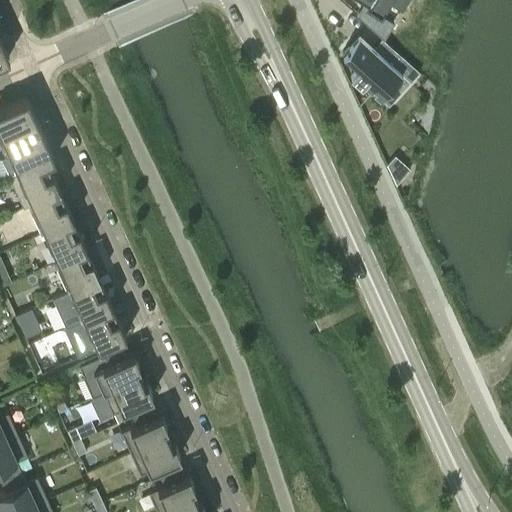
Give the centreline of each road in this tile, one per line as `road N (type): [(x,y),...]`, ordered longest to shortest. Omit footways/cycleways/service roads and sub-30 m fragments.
road 1 (residential): [(235,511),(36,69)]
road 2 (tertiary): [(465,484),(281,85)]
road 3 (residential): [(182,0),(36,69)]
